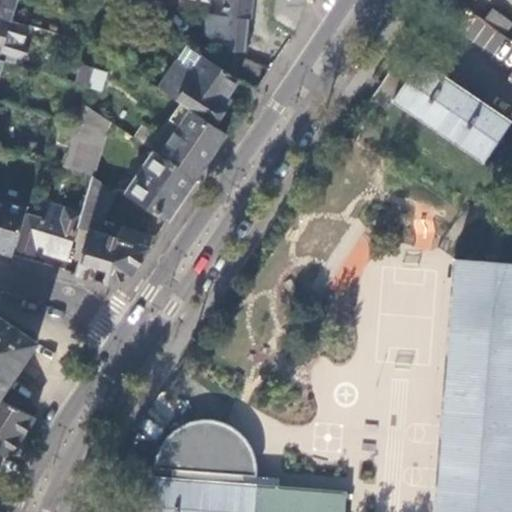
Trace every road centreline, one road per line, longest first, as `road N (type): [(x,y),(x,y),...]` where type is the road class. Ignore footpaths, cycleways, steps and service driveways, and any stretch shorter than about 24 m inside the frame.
road 1 (secondary): [(129,334),(360,0)]
road 2 (secondary): [(39,511),(57,462),(129,334)]
road 3 (residential): [(0,278),(72,298),(129,334)]
